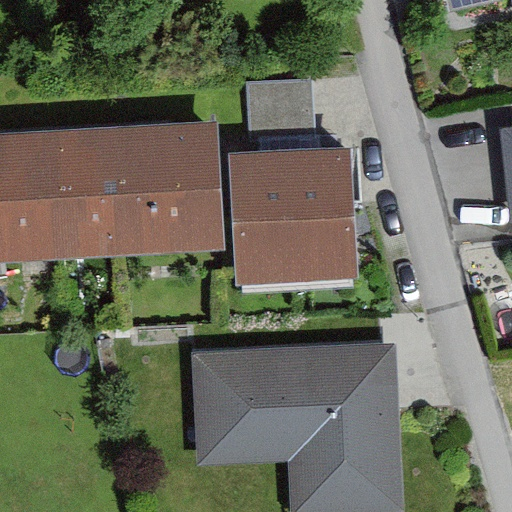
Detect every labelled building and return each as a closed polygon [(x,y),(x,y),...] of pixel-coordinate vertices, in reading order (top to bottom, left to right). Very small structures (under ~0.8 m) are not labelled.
[(329,76),(263,81),(266,129),(332,124),(329,76)] [(511,215),(511,120),(502,122),(511,215)] [(228,121),(186,124),(194,241),(236,238),(228,121)] [(152,244),(194,241),(186,124),(144,127),(152,244)] [(110,246),(152,244),(144,127),(103,129),(110,246)] [(68,249),(110,246),(103,129),(61,132),(68,249)] [(26,252),(68,249),(61,132),(19,135),(26,252)] [(0,253),(26,252),(19,135),(0,136),(0,253)] [(368,141),(312,144),(320,272),(377,268),(368,141)] [(264,276),(320,272),(312,144),(256,148),(264,276)] [(309,509),(425,502),(414,334),(213,347),(221,463),(306,458),(309,509)]
